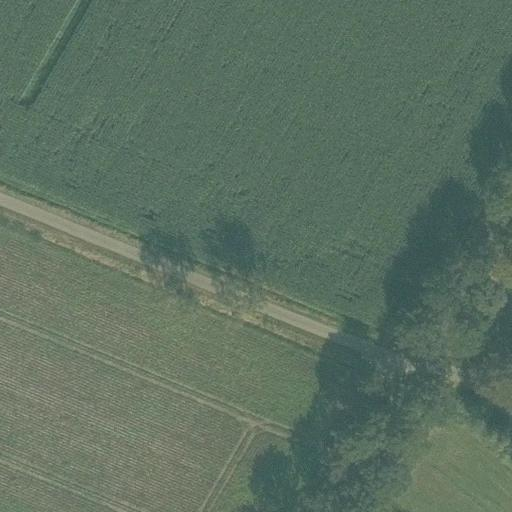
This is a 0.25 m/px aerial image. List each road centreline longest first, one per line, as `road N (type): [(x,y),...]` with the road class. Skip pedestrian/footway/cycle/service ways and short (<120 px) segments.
road 1 (unclassified): [(414,382),(0,210)]
road 2 (unclassified): [(414,382),(511,216)]
road 3 (unclassified): [(339,511),(414,382)]
